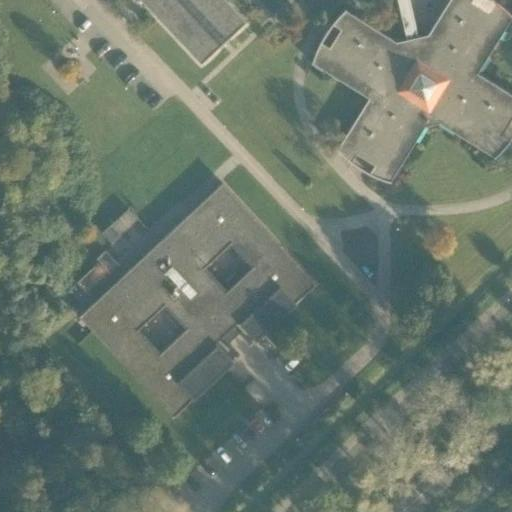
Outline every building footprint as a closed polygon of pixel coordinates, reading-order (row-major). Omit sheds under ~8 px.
[(511,0),(141,0),(202,65),(248,22),(227,0),(398,0),(407,40),(397,42),(346,10),(338,18),(331,27),(326,35),(321,45),(317,54),(314,63),(370,99),(342,145),(339,150),(344,156),(353,163),(362,169),(373,175),(384,180),(391,182),(426,126),(441,123),(496,157),(501,153),(506,147),(510,142),(511,138),(511,93),(479,72),(511,19),(511,15),(506,9),(496,1),(494,0),(451,0),(429,35),(418,37),(409,0),(511,0)] [(236,90),(263,65),(246,47),(220,72),(236,90)] [(222,336),(229,343),(239,333),(233,326),(239,320),(257,339),(317,284),(222,183),(80,316),(174,417),(233,362),(215,342),(222,336)] [(111,224),(121,234),(138,219),(128,208),(111,224)] [(97,258),(111,273),(119,265),(106,250),(97,258)] [(78,282),(89,294),(106,277),(95,266),(78,282)] [(119,415),(136,398),(119,381),(102,398),(119,415)]
